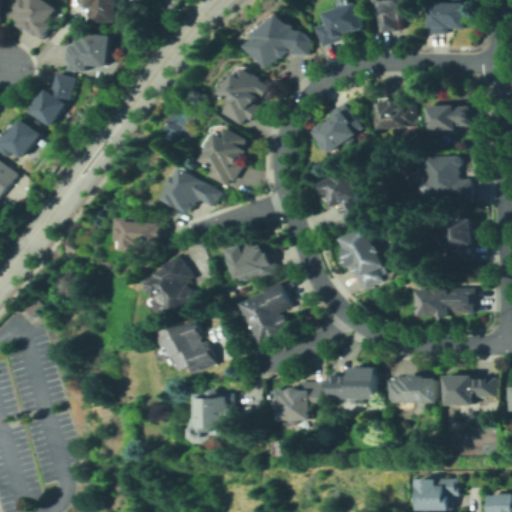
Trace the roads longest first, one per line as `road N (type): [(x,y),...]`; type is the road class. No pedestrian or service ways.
road 1 (residential): [(499,62),(398,61),(320,81),(285,128),(279,157),(286,199),(317,277),(345,314),(396,340),(511,344)]
road 2 (tertiary): [(214,0),(0,279)]
road 3 (residential): [(507,0),(499,62),(511,344)]
